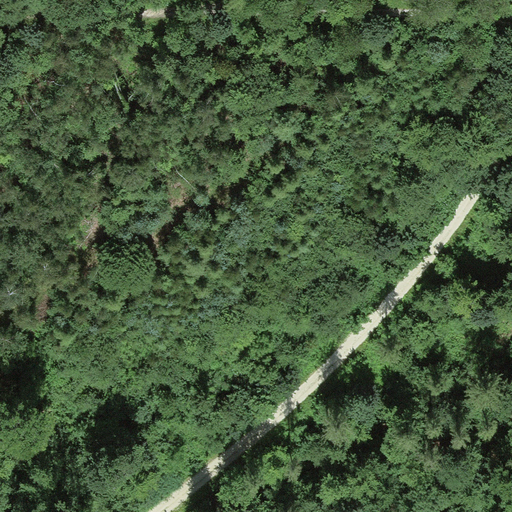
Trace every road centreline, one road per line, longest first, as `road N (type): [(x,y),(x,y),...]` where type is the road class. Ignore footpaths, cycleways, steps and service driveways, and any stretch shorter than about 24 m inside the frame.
road 1 (track): [(511,135),(401,294),(162,511)]
road 2 (track): [(345,11),(322,74),(285,138),(121,247),(46,280),(0,322)]
road 3 (track): [(348,348),(483,318),(511,292)]
